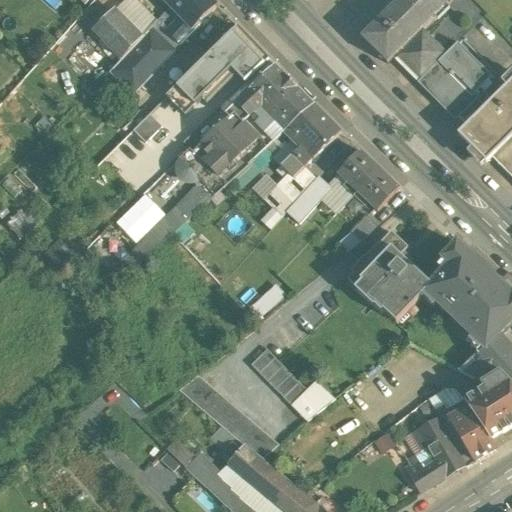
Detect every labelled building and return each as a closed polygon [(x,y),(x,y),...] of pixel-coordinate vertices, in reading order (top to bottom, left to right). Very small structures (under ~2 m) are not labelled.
[(94,2),(91,0),(77,0),(88,9),(94,2)] [(135,0),(124,0),(121,3),(147,30),(156,21),(135,0)] [(178,0),(162,0),(170,8),(178,0)] [(209,0),(178,0),(170,8),(171,9),(182,20),(193,31),(217,8),(209,0)] [(445,56),(421,32),(448,6),(441,0),(401,0),(363,39),(388,65),(397,56),(420,80),(445,56)] [(141,41),(123,60),(111,73),(134,95),(174,52),(173,51),(179,45),(167,34),(182,20),(171,9),(141,41)] [(141,41),(110,12),(92,31),(123,60),(141,41)] [(182,20),(167,34),(179,45),(179,46),(193,32),(193,31),(182,20)] [(269,61),(236,29),(166,98),(185,117),(232,70),(245,84),(269,61)] [(492,77),(458,43),(445,56),(420,80),(459,119),(485,92),(481,88),(492,77)] [(275,67),(225,115),(254,145),(262,155),(287,132),(314,107),(275,67)] [(511,84),(459,136),(487,164),(496,156),(511,139),(511,84)] [(314,107),(287,132),(302,147),(314,159),(341,134),(314,107)] [(254,145),(229,119),(201,143),(213,157),(226,170),(247,151),(254,145)] [(511,139),(496,156),(511,172),(511,139)] [(262,155),(254,145),(247,151),(258,159),(262,155)] [(302,147),(281,168),(293,180),(314,159),(302,147)] [(203,167),(189,151),(179,161),(193,176),(203,167)] [(360,153),(338,175),(347,184),(343,188),(354,198),(379,172),(360,153)] [(203,167),(193,176),(205,189),(226,170),(213,157),(203,167)] [(379,172),(354,198),(365,208),(368,205),(377,213),(399,190),(379,172)] [(174,175),(162,186),(170,194),(181,183),(174,175)] [(320,179),(287,215),(300,226),(332,191),(320,179)] [(197,190),(102,281),(113,293),(208,201),(197,190)] [(144,196),(114,224),(134,246),(164,217),(144,196)] [(338,243),(348,254),(375,228),(366,218),(338,243)] [(392,234),(380,247),(378,245),(364,260),(363,259),(351,272),(363,284),(357,291),(368,301),(373,296),(379,301),(380,300),(388,307),(384,312),(397,323),(425,293),(431,287),(400,258),(408,249),(392,234)] [(511,298),(458,246),(443,260),(450,267),(431,287),(425,293),(483,349),(477,355),(484,361),(485,360),(489,367),(510,348),(498,336),(511,322),(511,298)] [(265,319),(275,300),(263,294),(254,313),(265,319)] [(511,349),(510,348),(489,367),(485,360),(484,361),(468,376),(483,384),(499,373),(511,385),(511,349)] [(306,392),(266,351),(250,367),(291,407),(306,392)] [(511,385),(499,373),(483,384),(481,386),(484,391),(463,404),(470,413),(489,441),(511,427),(511,385)] [(277,446),(197,381),(186,395),(266,460),(277,446)] [(489,441),(470,413),(451,424),(476,462),(496,451),(489,441)] [(443,429),(438,420),(418,431),(435,458),(448,479),(467,467),(443,429)] [(476,462),(451,424),(443,429),(467,467),(476,462)] [(222,428),(197,454),(219,475),(228,464),(242,449),(222,428)] [(258,511),(219,475),(197,454),(193,458),(175,442),(166,451),(206,489),(207,488),(232,511),(258,511)] [(306,502),(242,449),(228,464),(252,484),(253,483),(287,511),(319,511),(321,511),(309,499),(306,502)] [(435,458),(423,466),(417,457),(408,463),(411,468),(406,471),(421,495),(448,479),(435,458)]
